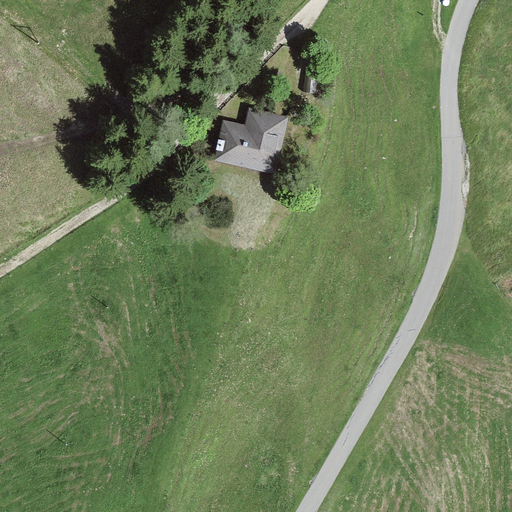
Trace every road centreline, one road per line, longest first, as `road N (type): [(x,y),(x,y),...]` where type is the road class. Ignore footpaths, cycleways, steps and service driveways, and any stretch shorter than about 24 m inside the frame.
road 1 (unclassified): [(305,511),(440,265),(449,232),(454,68),(472,0)]
road 2 (track): [(0,271),(176,153),(325,0)]
road 3 (track): [(243,83),(3,148)]
